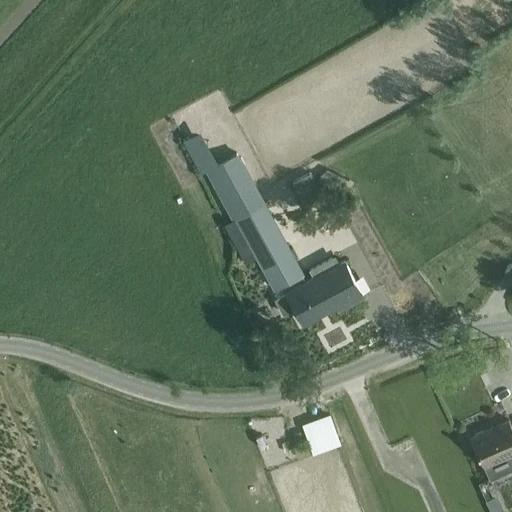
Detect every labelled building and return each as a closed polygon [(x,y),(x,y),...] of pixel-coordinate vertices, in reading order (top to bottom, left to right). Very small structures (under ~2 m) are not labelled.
[(321,193),(310,173),(292,183),(303,203),(321,193)] [(233,178),(216,187),(234,219),(237,217),(276,289),(284,284),(288,292),(307,282),(264,203),(251,210),(233,178)] [(337,304),(340,309),(364,295),(345,261),(336,266),(332,258),(310,270),(314,278),(321,274),(337,304)] [(337,304),(321,274),(316,277),(314,278),(307,282),(288,292),(287,293),(287,294),(276,300),(284,314),(295,308),(303,323),(337,304)] [(331,416),(309,424),(315,442),(337,434),(331,416)] [(491,477),(511,467),(511,426),(509,420),(471,437),(490,478),(491,478),(491,477)]
